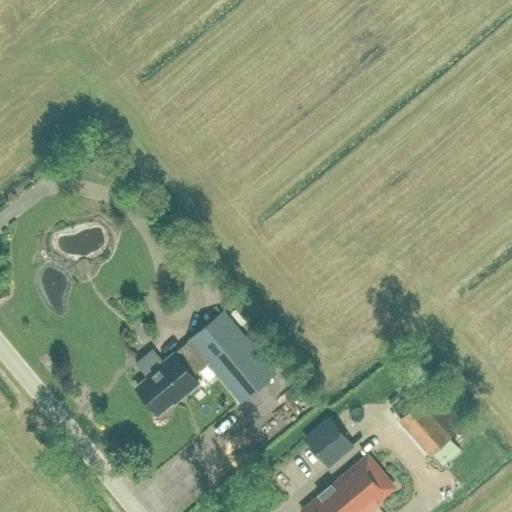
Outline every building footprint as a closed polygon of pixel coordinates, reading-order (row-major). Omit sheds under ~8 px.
[(275,370),(223,311),(189,340),(189,341),(174,353),(174,352),(147,374),(150,377),(138,388),(158,412),(183,392),(184,393),(198,382),(191,373),(201,364),(213,378),(218,373),(241,400),(275,370)] [(259,398),(267,406),(277,395),(269,387),(259,398)] [(391,406),(400,415),(416,401),(408,391),(391,406)] [(437,470),(459,454),(425,407),(403,423),(437,470)] [(353,443),(331,417),(305,439),(327,465),(353,443)] [(361,511),(393,486),(367,455),(332,485),(334,488),(323,498),(320,495),(303,510),(304,511),(361,511)]
